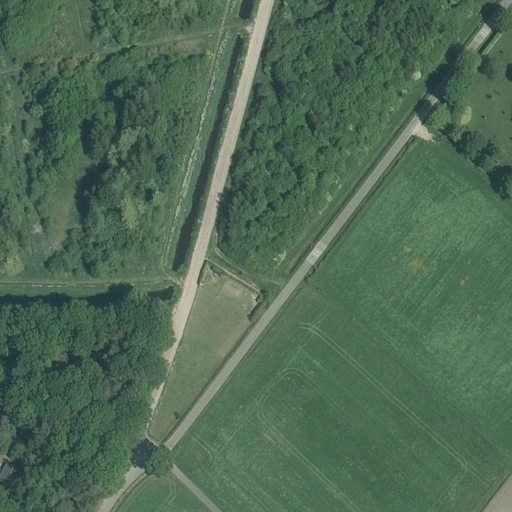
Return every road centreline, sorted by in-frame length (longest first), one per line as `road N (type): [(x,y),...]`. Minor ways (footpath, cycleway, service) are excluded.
road 1 (unclassified): [(158,455),(508,0)]
road 2 (track): [(262,0),(137,470)]
